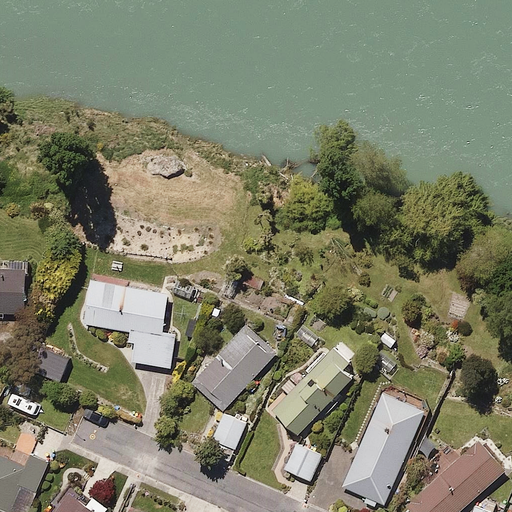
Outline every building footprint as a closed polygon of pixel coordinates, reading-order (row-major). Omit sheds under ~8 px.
[(16,258),(0,258),(0,305),(16,306),(16,258)] [(136,343),(134,363),(176,366),(179,330),(169,329),(173,285),(88,277),(84,324),(131,328),(130,342),(136,343)] [(230,319),(178,373),(207,402),(261,343),(230,319)] [(318,344),(256,404),(282,430),(340,371),(318,344)] [(367,382),(327,477),(372,497),(413,402),(367,382)] [(467,430),(392,496),(404,511),(434,511),(490,465),(467,430)] [(330,458),(296,443),(284,469),(319,484),(330,458)] [(0,494),(16,456),(0,448),(0,494)] [(55,485),(33,511),(90,511),(91,511),(55,485)]
